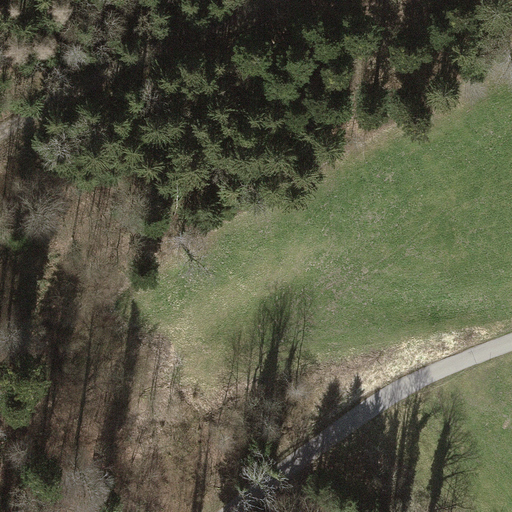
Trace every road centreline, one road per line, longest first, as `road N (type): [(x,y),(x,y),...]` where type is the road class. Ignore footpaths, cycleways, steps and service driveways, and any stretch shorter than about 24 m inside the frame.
road 1 (tertiary): [(231,511),(408,384),(511,343)]
road 2 (track): [(0,134),(174,35),(269,0)]
